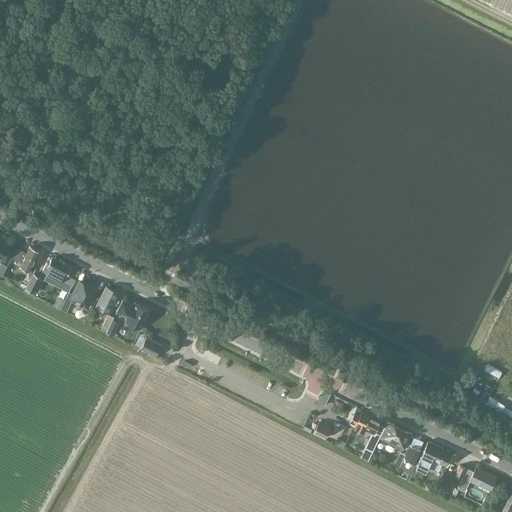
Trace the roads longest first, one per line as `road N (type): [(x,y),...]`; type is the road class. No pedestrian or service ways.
road 1 (tertiary): [(511,469),(0,217)]
road 2 (track): [(156,295),(298,0)]
